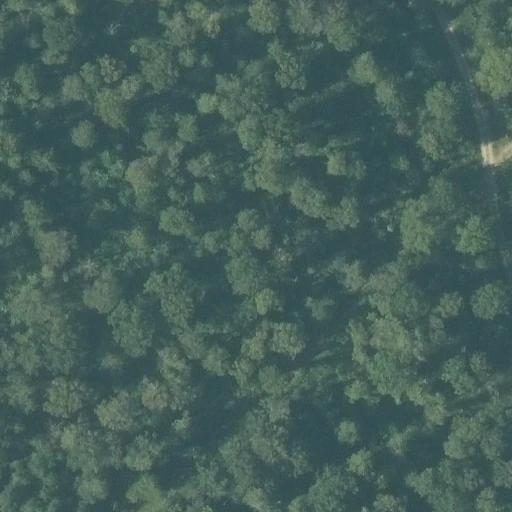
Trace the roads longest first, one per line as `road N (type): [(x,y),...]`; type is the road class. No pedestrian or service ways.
road 1 (track): [(141,511),(255,411),(411,236),(489,192)]
road 2 (track): [(431,0),(481,130),(491,213),(511,288)]
